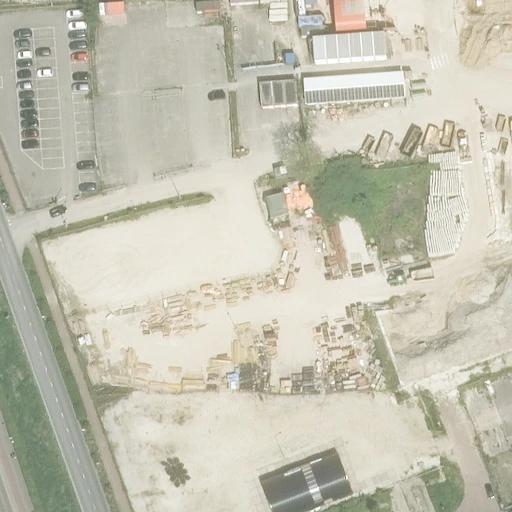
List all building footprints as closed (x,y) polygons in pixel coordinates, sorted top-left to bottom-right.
[(216,22),(215,0),(192,0),(194,23),(216,22)] [(393,0),(334,0),(337,36),(396,32),(393,0)] [(314,42),(315,65),(386,60),(385,38),(314,42)] [(304,82),(306,107),(404,100),(403,76),(304,82)] [(263,511),(306,511),(334,501),(319,460),(253,485),(263,511)]
